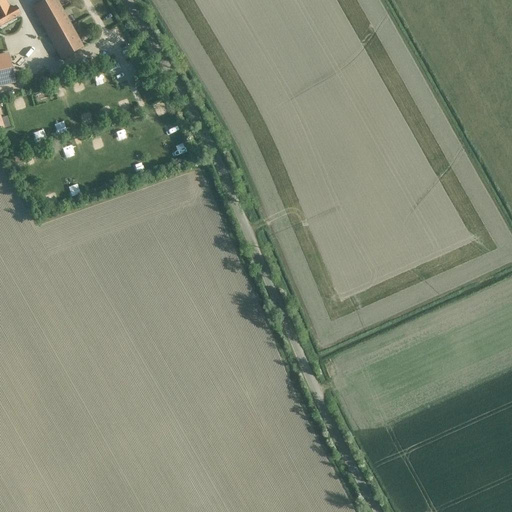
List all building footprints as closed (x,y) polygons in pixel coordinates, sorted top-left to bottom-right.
[(0,0),(0,25),(19,15),(14,6),(9,8),(4,0),(0,0)] [(61,59),(82,48),(55,0),(45,0),(32,8),(61,59)] [(79,53),(86,67),(91,64),(84,50),(79,53)] [(0,85),(14,82),(7,53),(0,54),(0,85)] [(0,129),(10,127),(7,116),(1,118),(0,115),(0,129)]
